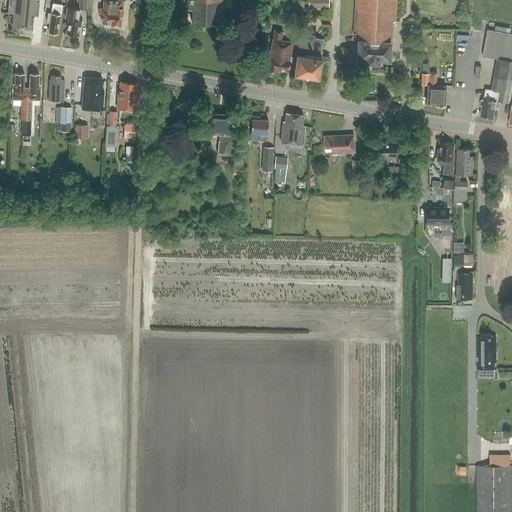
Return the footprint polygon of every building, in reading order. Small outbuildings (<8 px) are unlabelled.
[(9,0),(8,12),(14,13),(13,27),(21,28),(32,29),(34,15),(38,15),(39,0),(9,0)] [(87,0),(79,0),(79,8),(87,9),(87,0)] [(122,14),(123,0),(104,0),(104,9),(103,8),(102,22),(112,23),(112,24),(121,24),(121,14),(122,14)] [(187,0),(188,9),(193,9),(193,22),(218,23),(218,10),(222,10),(222,0),(187,0)] [(396,22),(397,0),(356,0),(354,34),(358,41),(358,48),(359,48),(359,61),(379,62),(379,59),(389,59),(390,43),(392,43),(393,22),(396,22)] [(511,23),(511,0),(492,0),(496,26),(511,23)] [(62,15),(63,5),(53,3),(52,13),(49,13),(48,20),(51,21),(49,32),(58,33),(61,15),(62,15)] [(68,7),(66,18),(69,18),(68,24),(69,24),(67,34),(79,36),(81,28),(82,28),(83,20),(78,19),(80,10),(68,7)] [(290,57),(293,42),(282,40),(283,31),(275,29),(273,39),(273,38),(270,57),(269,57),(267,69),(278,70),(278,69),(287,70),(290,57)] [(508,103),(511,83),(511,33),(487,29),(483,56),(497,59),(494,76),(495,76),(492,90),(486,89),(484,100),(482,99),(481,106),(483,106),(481,115),(493,118),(496,101),(508,103)] [(320,58),(323,39),(314,37),(314,35),(307,34),(307,36),(301,35),(298,54),(297,54),(294,75),(319,79),(323,58),(320,58)] [(445,105),(446,86),(436,85),(437,71),(430,71),(430,73),(422,73),(421,84),(428,85),(427,103),(436,104),(445,105)] [(13,99),(22,99),(24,99),(24,87),(25,73),(16,73),(16,84),(14,84),(13,99)] [(30,87),(24,87),(24,99),(22,99),(22,119),(29,119),(32,119),(32,99),(41,99),(41,85),(39,85),(39,73),(31,73),(30,87)] [(64,101),(65,79),(61,79),(61,76),(51,75),(51,79),(50,79),(49,100),(64,101)] [(103,110),(104,91),(101,91),(102,79),(85,77),(82,109),(103,110)] [(118,90),(117,108),(136,110),(138,92),(135,91),(136,83),(121,82),(120,90),(118,90)] [(71,123),(72,107),(61,106),(60,123),(71,123)] [(116,126),(117,112),(110,111),(109,126),(116,126)] [(231,154),(232,134),(230,133),(232,114),(208,112),(206,132),(219,133),(218,153),(231,154)] [(303,126),(304,114),(287,112),(285,124),(284,123),(282,141),(289,142),(303,144),(305,126),(303,126)] [(260,119),(260,116),(253,115),(252,118),(250,139),(267,141),(268,119),(260,119)] [(29,119),(22,119),(21,136),(29,136),(29,119)] [(124,122),(123,137),(134,138),(135,123),(124,122)] [(87,139),(88,125),(76,124),(75,138),(87,139)] [(332,153),(355,152),(354,134),(324,136),(325,149),(332,148),(332,153)] [(412,162),(412,150),(398,150),(398,142),(375,142),(375,157),(397,158),(397,162),(412,162)] [(448,174),(447,178),(443,177),(443,187),(453,188),(454,178),(454,172),(455,153),(452,152),(453,144),(440,142),(437,158),(439,159),(438,164),(444,164),(443,171),(443,173),(448,174)] [(272,171),(274,146),(263,146),(262,171),(272,171)] [(473,175),(473,156),(469,156),(469,149),(457,149),(457,174),(455,174),(455,188),(467,189),(467,182),(460,181),(460,174),(473,175)] [(233,154),(233,170),(243,170),(244,154),(233,154)] [(286,178),(286,168),(287,158),(275,157),(274,168),(275,168),(275,177),(286,178)] [(360,168),(352,168),(352,176),(360,176),(360,168)] [(52,173),(51,187),(66,188),(67,174),(52,173)] [(448,223),(448,208),(427,208),(427,223),(448,223)] [(511,212),(489,212),(489,221),(505,222),(511,223),(511,249),(495,249),(494,289),(511,290),(511,289),(511,274),(511,212)] [(443,236),(443,244),(452,244),(451,236),(443,236)] [(454,242),(454,251),(464,251),(464,242),(454,242)] [(452,255),(452,264),(462,264),(462,255),(452,255)] [(442,278),(450,279),(451,268),(442,268),(442,278)] [(472,299),(473,277),(469,277),(469,274),(462,274),(462,277),(459,277),(458,299),(472,299)] [(496,336),(492,336),(492,333),(482,333),(482,337),(478,337),(478,369),(497,369),(496,336)] [(510,511),(510,465),(510,454),(489,455),(490,465),(476,465),(476,511),(510,511)]
